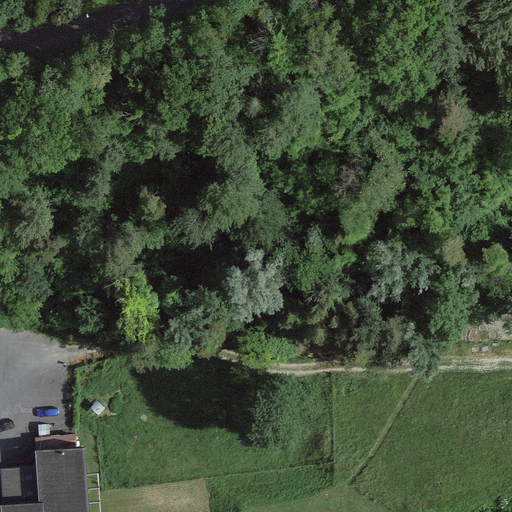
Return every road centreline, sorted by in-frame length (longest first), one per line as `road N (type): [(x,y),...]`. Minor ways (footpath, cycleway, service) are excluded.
road 1 (track): [(74,354),(141,339),(287,365),(511,353)]
road 2 (residential): [(0,44),(187,0)]
